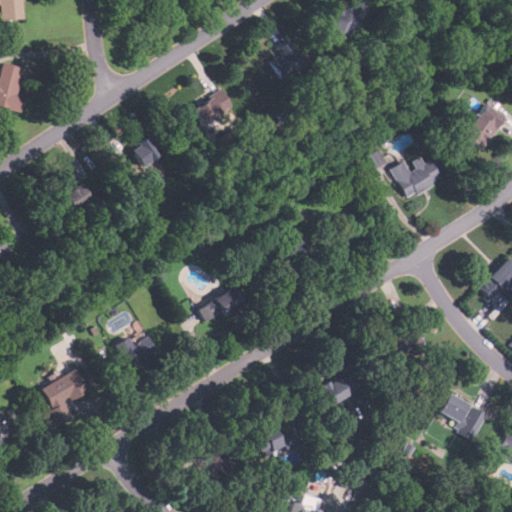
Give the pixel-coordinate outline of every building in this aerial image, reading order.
[(0,0),(0,19),(20,19),(19,0),(0,0)] [(352,0),(324,20),(336,35),(365,14),(354,0),(352,0)] [(301,62),(282,39),(269,50),(276,58),(268,64),(280,79),(301,62)] [(13,93),(19,66),(0,62),(0,108),(17,112),(21,95),(13,93)] [(228,105),(217,89),(188,110),(199,125),(228,105)] [(500,118),(480,104),(459,135),(479,149),(500,118)] [(126,149),(139,167),(154,155),(141,138),(126,149)] [(380,162),(375,151),(362,157),(367,168),(380,162)] [(437,177),(425,158),(421,161),(416,154),(404,161),(402,159),(386,169),(403,198),(437,177)] [(87,199),(76,183),(60,194),(70,210),(87,199)] [(283,253),(263,270),(275,284),(309,256),(294,239),(281,250),(283,253)] [(511,266),(504,258),(474,286),(487,299),(499,287),(509,298),(511,295),(511,266)] [(202,322),(218,313),(220,316),(239,304),(230,288),(194,308),(202,322)] [(422,348),(417,333),(399,340),(396,331),(373,339),(381,363),(422,348)] [(110,344),(123,367),(151,351),(143,336),(129,344),(124,336),(110,344)] [(35,387),(54,424),(69,416),(61,401),(84,390),(72,368),(35,387)] [(310,390),(318,408),(356,389),(347,371),(310,390)] [(469,440),(483,411),(444,393),(435,412),(453,421),(448,430),(469,440)] [(0,442),(11,435),(0,416),(0,442)] [(293,445),(288,431),(274,436),(271,426),(251,434),(259,457),(293,445)] [(511,438),(502,433),(493,450),(511,460),(511,438)] [(232,462),(202,450),(194,469),(225,481),(232,462)] [(322,511),(323,511),(289,501),(285,511),(322,511)]
